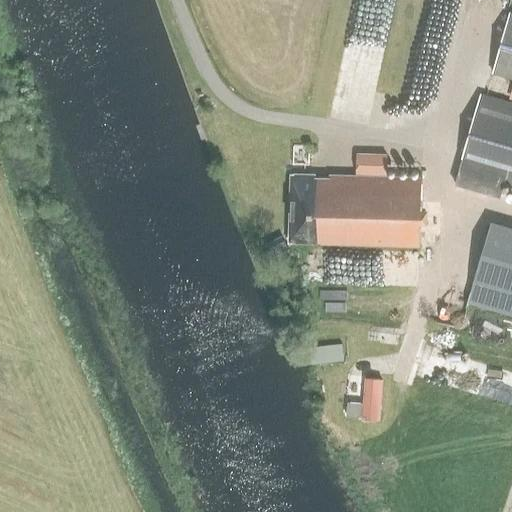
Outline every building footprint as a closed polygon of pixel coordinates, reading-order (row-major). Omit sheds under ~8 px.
[(511,13),(509,12),(492,72),(511,78),(511,13)] [(427,51),(430,39),(419,36),(411,68),(441,75),(446,55),(427,51)] [(511,186),(511,103),(485,96),(475,131),(470,129),(454,184),(499,197),(503,184),(511,186)] [(390,173),(391,152),(361,151),(360,172),(390,173)] [(419,248),(421,178),(330,175),(328,178),(315,178),(315,174),(290,176),(288,244),(419,248)] [(511,314),(511,227),(492,223),(472,305),(511,314)] [(314,346),(315,361),(345,359),(344,344),(314,346)] [(511,374),(428,347),(420,374),(511,403),(511,374)] [(365,378),(363,403),(347,402),(346,417),(379,419),(382,380),(365,378)] [(511,433),(416,408),(408,439),(507,466),(511,446),(511,433)]
